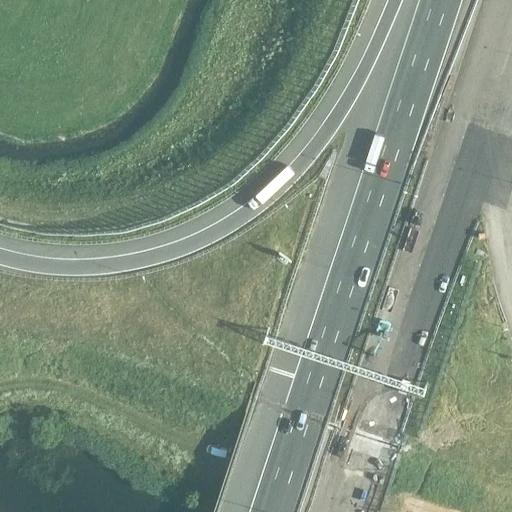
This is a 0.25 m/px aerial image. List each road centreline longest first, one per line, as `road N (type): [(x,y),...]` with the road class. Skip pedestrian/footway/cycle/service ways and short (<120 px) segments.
road 1 (motorway): [(339,511),(507,0)]
road 2 (motorway): [(439,0),(272,511)]
road 3 (motorway): [(397,0),(372,54),(309,147),(226,222),(127,261),(78,266),(0,256)]
road 4 (motorway): [(511,291),(501,238),(511,117)]
